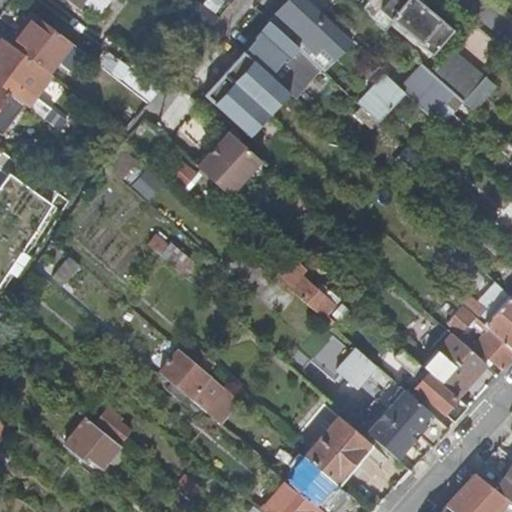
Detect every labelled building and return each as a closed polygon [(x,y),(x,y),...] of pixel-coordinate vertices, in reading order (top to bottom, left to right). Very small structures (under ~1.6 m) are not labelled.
[(81,0),(81,1),(97,13),(106,0),(81,0)] [(346,44),(298,0),(292,0),(268,26),(283,39),(288,33),(313,56),(319,49),(328,58),(330,60),(346,44)] [(392,0),(368,0),(358,12),(382,33),(389,24),(430,58),(442,43),(420,24),(392,0)] [(392,0),(420,24),(427,14),(409,0),(392,0)] [(30,14),(17,33),(21,36),(35,18),(30,14)] [(427,14),(420,24),(442,43),(450,33),(427,14)] [(33,64),(56,34),(53,31),(35,18),(21,36),(17,33),(7,45),(33,64)] [(260,31),(241,53),(264,75),(283,52),(260,31)] [(288,33),(283,39),(317,71),(328,58),(319,49),(313,56),(288,33)] [(42,119),(45,115),(49,110),(20,88),(36,66),(33,64),(7,45),(1,39),(0,40),(0,87),(8,93),(18,102),(42,119)] [(451,50),(429,75),(460,103),(483,78),(451,50)] [(264,75),(241,53),(215,82),(239,103),(264,75)] [(138,58),(118,81),(147,103),(167,79),(138,58)] [(460,104),(420,68),(398,92),(403,97),(437,129),(460,104)] [(71,106),(78,98),(49,76),(43,84),(71,106)] [(403,97),(398,92),(381,77),(355,105),(376,125),(403,97)] [(460,103),(471,114),(494,88),(483,78),(460,103)] [(239,103),(215,82),(205,94),(228,115),(239,103)] [(0,126),(18,102),(8,93),(0,103),(0,126)] [(45,115),(42,119),(54,129),(57,124),(45,115)] [(124,115),(116,126),(123,132),(132,121),(124,115)] [(258,160),(225,131),(193,168),(225,196),(258,160)] [(21,182),(27,172),(0,151),(0,167),(9,173),(21,182)] [(21,182),(9,173),(0,184),(0,276),(27,241),(55,193),(27,172),(21,182)] [(281,252),(264,270),(282,285),(319,318),(330,305),(293,273),(298,267),(281,252)] [(74,264),(62,254),(47,274),(59,284),(74,264)] [(235,284),(222,272),(202,294),(216,306),(235,284)] [(442,289),(476,320),(484,311),(476,303),(450,279),(442,289)] [(507,298),(511,302),(511,285),(511,284),(502,293),(507,298)] [(502,293),(493,285),(476,303),(484,311),(476,320),(482,326),(507,298),(502,293)] [(487,330),(511,352),(511,302),(507,298),(482,326),(487,330)] [(459,308),(457,309),(449,302),(436,317),(456,335),(470,320),(459,308)] [(472,347),(499,372),(511,357),(511,352),(487,330),(472,347)] [(419,368),(453,398),(483,366),(449,335),(419,368)] [(440,412),(452,423),(465,409),(453,398),(419,368),(393,345),(386,353),(392,357),(391,359),(406,372),(399,379),(439,413),(440,412)] [(174,349),(155,374),(199,411),(219,388),(174,349)] [(354,355),(338,374),(347,383),(355,374),(378,395),(371,403),(382,413),(399,393),(354,355)] [(347,383),(338,374),(336,376),(346,385),(347,383)] [(221,390),(202,413),(213,423),(232,400),(221,390)] [(427,450),(444,432),(399,393),(382,413),(412,439),(413,438),(427,450)] [(371,403),(352,424),(363,434),(382,413),(371,403)] [(104,408),(98,415),(110,425),(114,420),(116,417),(104,408)] [(363,434),(393,460),(412,439),(382,413),(363,434)] [(110,425),(98,415),(92,423),(117,443),(128,429),(114,420),(110,425)] [(300,458),(335,488),(370,447),(335,418),(300,458)] [(117,447),(84,420),(62,446),(87,467),(90,464),(98,470),(117,447)] [(295,475),(286,484),(319,511),(322,511),(325,509),(327,511),(329,511),(344,495),(335,488),(300,458),(299,457),(288,470),(295,475)] [(511,464),(492,491),(505,501),(511,505),(511,464)] [(473,476),(444,508),(449,511),(496,511),(505,501),(492,491),(473,476)] [(174,492),(187,503),(197,490),(184,479),(174,492)] [(283,481),(258,510),(260,511),(319,511),(286,484),(283,481)]
